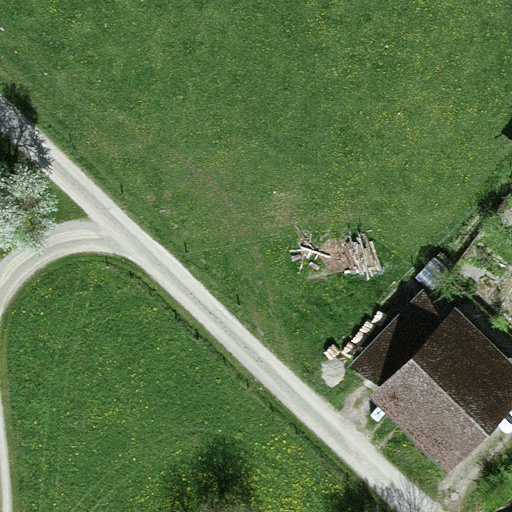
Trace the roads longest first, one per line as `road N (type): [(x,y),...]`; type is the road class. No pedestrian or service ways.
road 1 (track): [(417,511),(0,113)]
road 2 (track): [(0,285),(44,246),(133,237)]
